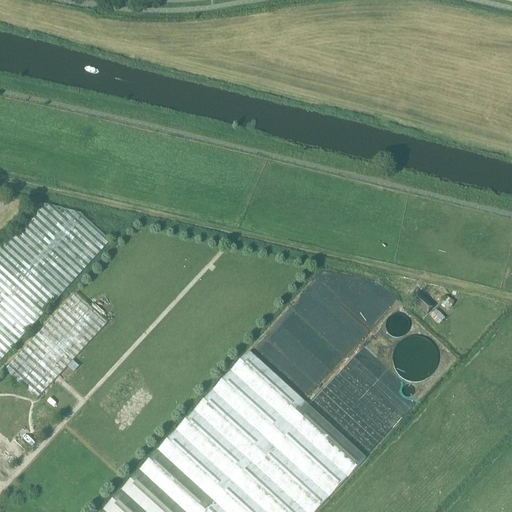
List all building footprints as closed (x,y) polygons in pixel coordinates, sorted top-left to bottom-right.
[(7,368),(40,397),(108,321),(75,292),(7,368)] [(426,314),(433,307),(419,293),(412,301),(426,314)] [(456,301),(450,295),(441,305),(448,312),(455,305),(453,303),(456,301)] [(439,324),(446,317),(437,309),(431,315),(439,324)] [(6,384),(0,391),(0,402),(20,420),(32,407),(6,384)]
